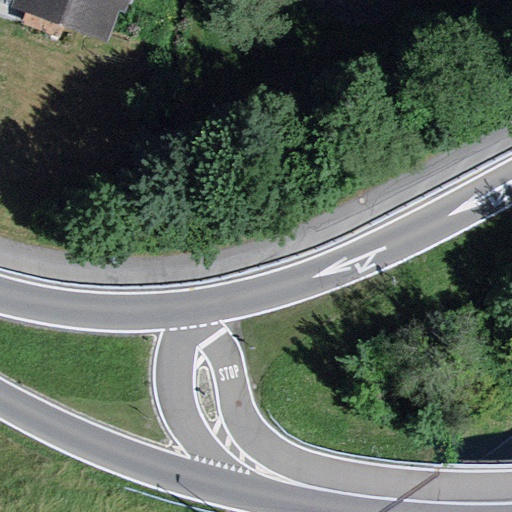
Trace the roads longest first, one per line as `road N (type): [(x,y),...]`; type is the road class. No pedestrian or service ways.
road 1 (primary): [(0,396),(162,467),(323,493)]
road 2 (primary): [(511,181),(361,260),(198,308)]
road 3 (primary): [(198,308),(205,394),(217,427),(256,468),(323,493)]
road 4 (primary): [(198,308),(112,313),(0,296)]
road 5 (primary): [(323,493),(511,503)]
